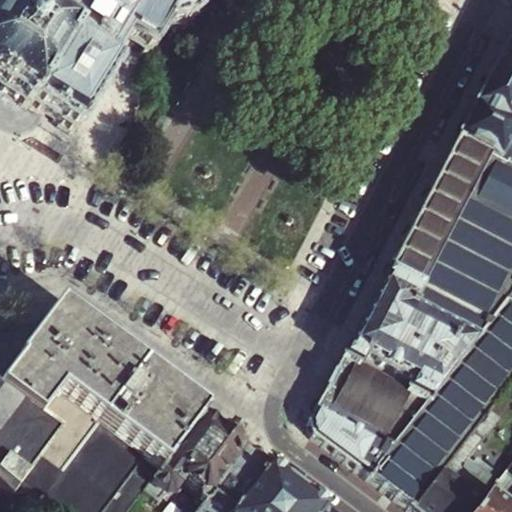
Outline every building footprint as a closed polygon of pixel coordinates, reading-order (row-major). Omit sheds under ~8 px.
[(0,0),(0,95),(2,97),(3,95),(18,105),(17,106),(25,112),(27,109),(35,114),(36,111),(57,124),(56,127),(69,135),(70,133),(72,134),(75,130),(77,131),(80,126),(78,125),(85,113),(87,114),(90,110),(88,108),(95,96),(98,98),(101,93),(98,91),(106,79),(108,81),(112,76),(109,74),(111,70),(106,67),(110,61),(109,60),(115,50),(117,51),(119,46),(125,50),(126,47),(138,55),(137,57),(142,60),(146,54),(147,56),(150,51),(149,50),(156,39),(157,40),(161,34),(167,34),(167,32),(172,31),(177,28),(178,31),(187,28),(193,23),(191,20),(196,11),(199,12),(202,4),(202,0),(0,0)] [(511,27),(451,145),(492,166),(503,145),(511,149),(511,27)] [(375,118),(389,69),(353,58),(338,107),(375,118)] [(511,380),(511,176),(492,166),(451,145),(378,284),(305,425),(309,440),(404,511),(411,511),(487,413),(511,380)] [(155,475),(197,418),(66,320),(43,324),(0,382),(0,399),(33,424),(52,397),(155,475)] [(0,493),(9,501),(20,511),(24,511),(31,504),(41,511),(128,511),(140,496),(155,475),(52,397),(33,424),(0,399),(0,493)] [(411,511),(474,511),(496,484),(490,480),(493,475),(475,462),(472,466),(466,462),(497,421),(487,413),(411,511)] [(230,511),(265,469),(197,418),(155,475),(140,496),(154,507),(162,497),(168,497),(176,487),(180,486),(197,498),(195,500),(195,501),(195,503),(196,504),(200,507),(196,511),(230,511)] [(322,511),(265,469),(230,511),(322,511)] [(511,511),(511,482),(502,476),(496,484),(474,511),(511,511)]
